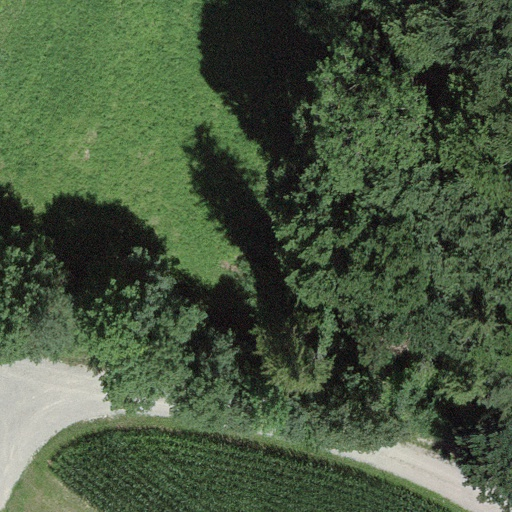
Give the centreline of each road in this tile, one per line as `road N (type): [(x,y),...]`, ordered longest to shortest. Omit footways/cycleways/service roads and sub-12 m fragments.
road 1 (track): [(482,511),(420,467),(317,432),(54,389)]
road 2 (track): [(0,363),(54,389),(0,488)]
